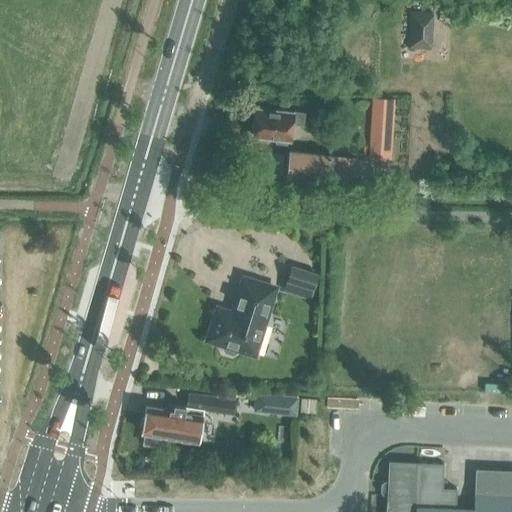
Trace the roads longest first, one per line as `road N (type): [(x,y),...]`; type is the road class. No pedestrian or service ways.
road 1 (unclassified): [(131,210),(511,218)]
road 2 (primary): [(131,210),(193,0)]
road 3 (unclassified): [(511,440),(379,435),(365,439),(359,453)]
road 4 (primary): [(85,362),(27,511)]
road 5 (primary): [(85,362),(131,210)]
road 6 (primary): [(54,511),(73,450),(85,362)]
